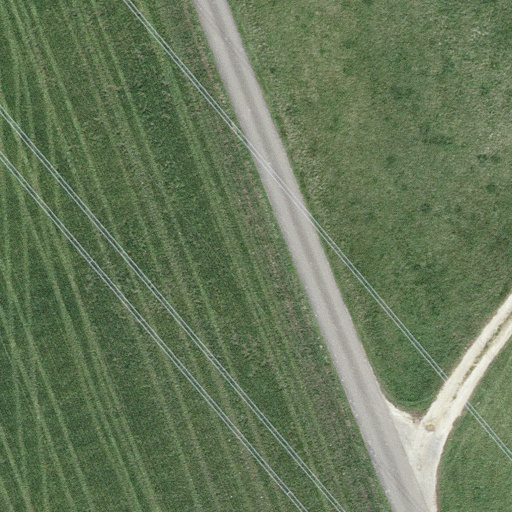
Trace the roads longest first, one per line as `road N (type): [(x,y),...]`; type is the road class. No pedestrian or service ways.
road 1 (unclassified): [(408,511),(210,0)]
road 2 (track): [(511,319),(400,493)]
